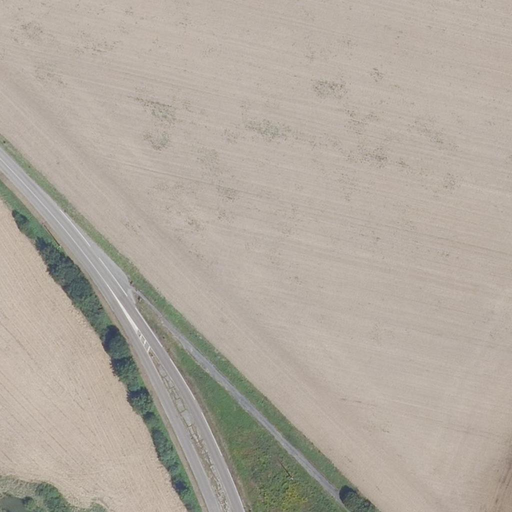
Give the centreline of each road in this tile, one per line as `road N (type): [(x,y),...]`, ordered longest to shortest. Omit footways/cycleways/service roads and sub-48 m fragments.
road 1 (secondary): [(227,511),(180,401),(136,329),(97,269),(0,158)]
road 2 (track): [(97,269),(142,297),(354,511)]
